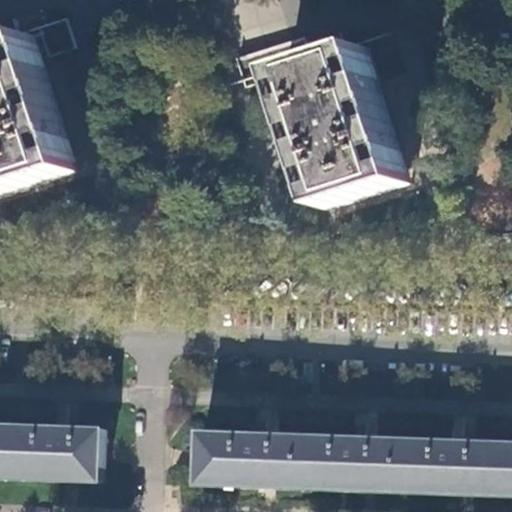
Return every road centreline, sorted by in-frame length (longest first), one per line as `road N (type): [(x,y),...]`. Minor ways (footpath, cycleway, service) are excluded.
road 1 (residential): [(511,16),(399,8),(266,21),(104,13),(65,0)]
road 2 (residential): [(153,340),(511,351)]
road 3 (residential): [(153,340),(148,511)]
road 4 (residential): [(0,327),(153,340)]
